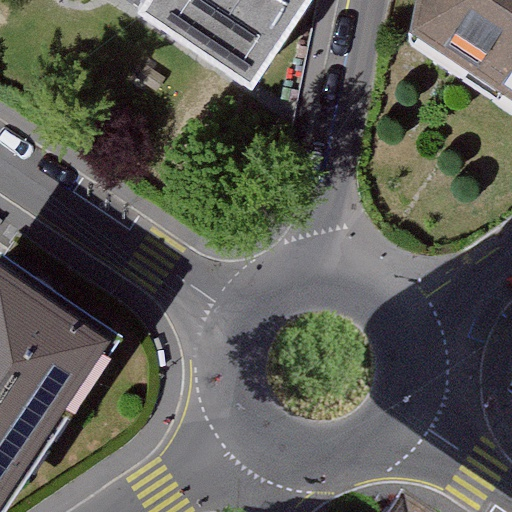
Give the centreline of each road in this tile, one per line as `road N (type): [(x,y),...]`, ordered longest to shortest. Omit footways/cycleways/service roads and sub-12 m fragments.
road 1 (residential): [(235,318),(0,168)]
road 2 (residential): [(372,0),(311,272)]
road 3 (residential): [(281,457),(335,463),(384,438),(401,416)]
road 4 (residential): [(401,416),(511,492)]
road 5 (residential): [(406,331),(511,254)]
road 6 (residential): [(247,434),(145,511)]
road 7 (residential): [(235,318),(221,378),(247,434)]
